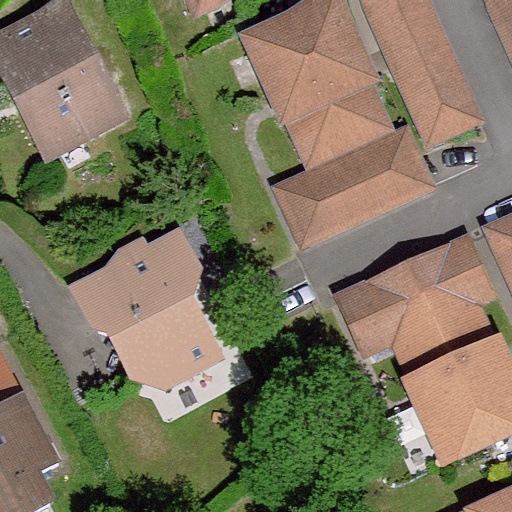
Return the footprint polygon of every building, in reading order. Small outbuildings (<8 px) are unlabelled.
[(224,0),(188,0),(195,13),(224,0)] [(473,123),(417,0),(363,0),(428,144),(473,123)] [(511,0),(496,0),(488,3),(511,55),(511,0)] [(357,60),(332,4),(246,43),(271,99),(276,97),(307,165),(384,131),(353,62),(357,60)] [(123,114),(65,6),(0,41),(0,65),(47,155),(123,114)] [(425,189),(402,138),(279,194),(302,245),(425,189)] [(511,223),(489,234),(511,284),(511,223)] [(135,379),(164,388),(225,356),(194,291),(199,271),(183,239),(80,294),(100,332),(114,335),(135,379)] [(364,354),(394,339),(469,305),(487,298),(463,246),(340,302),(364,354)] [(499,371),(469,305),(394,339),(424,405),(418,408),(444,464),(511,433),(511,385),(505,369),(499,371)] [(0,511),(30,511),(35,509),(50,501),(36,475),(47,470),(38,451),(45,447),(20,398),(25,395),(0,347),(0,511)] [(52,443),(45,447),(38,451),(47,470),(61,462),(52,443)] [(511,511),(511,498),(482,511),(511,511)]
